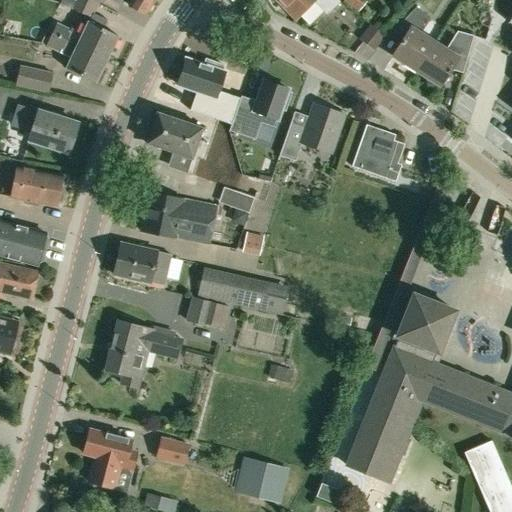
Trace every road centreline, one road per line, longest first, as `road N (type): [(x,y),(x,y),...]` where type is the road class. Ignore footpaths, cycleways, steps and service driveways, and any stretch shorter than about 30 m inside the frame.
road 1 (tertiary): [(31,451),(120,121),(189,0)]
road 2 (residential): [(511,191),(362,82),(220,0)]
